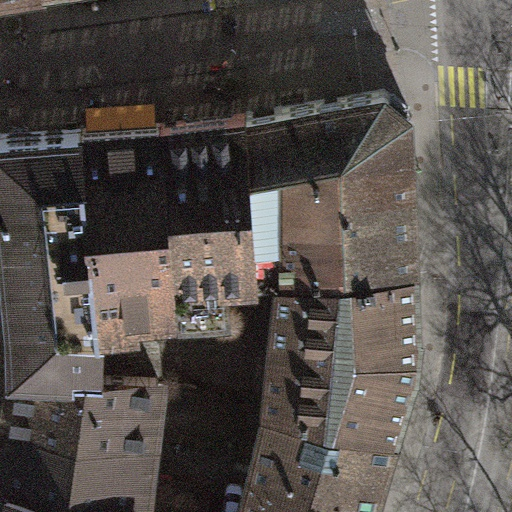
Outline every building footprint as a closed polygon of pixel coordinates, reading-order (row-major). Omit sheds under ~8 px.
[(268,275),(280,275),(417,266),(411,107),(383,89),(263,109),(247,112),(257,276),(268,275)] [(257,276),(247,112),(163,124),(175,303),(176,312),(208,312),(204,280),(257,276)] [(86,128),(104,368),(159,372),(157,341),(142,325),(157,303),(175,303),(163,124),(86,128)] [(104,368),(86,128),(0,133),(0,203),(13,315),(15,364),(104,368)] [(280,275),(276,336),(419,349),(417,266),(280,275)] [(268,402),(395,430),(419,349),(276,336),(268,402)] [(104,368),(15,364),(4,423),(151,441),(159,372),(104,368)] [(242,511),(370,511),(395,430),(268,402),(242,511)] [(151,441),(4,423),(0,445),(0,483),(142,509),(151,441)] [(0,511),(141,511),(142,509),(0,483),(0,511)]
